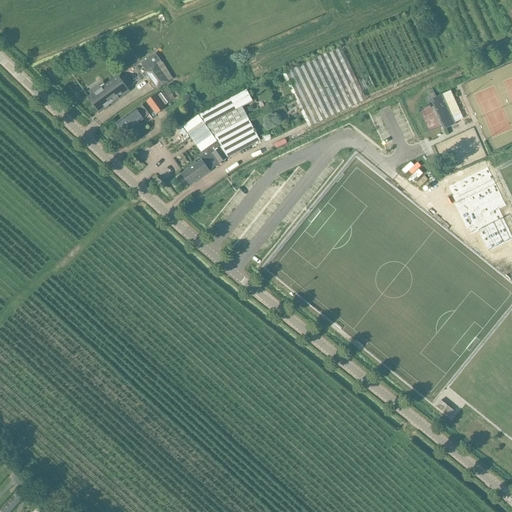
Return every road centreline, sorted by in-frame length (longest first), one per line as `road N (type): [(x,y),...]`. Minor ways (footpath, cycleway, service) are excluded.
road 1 (tertiary): [(511,498),(206,250),(0,57)]
road 2 (track): [(144,192),(0,320)]
